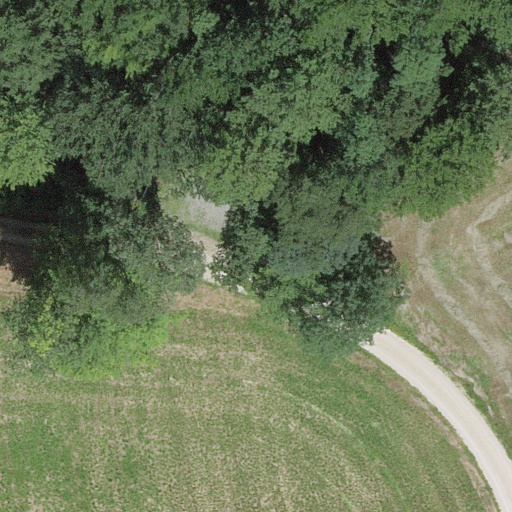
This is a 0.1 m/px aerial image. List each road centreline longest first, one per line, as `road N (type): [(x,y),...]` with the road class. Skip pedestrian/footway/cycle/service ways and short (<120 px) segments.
road 1 (track): [(511,507),(478,442),(407,367),(337,314),(177,253),(0,225)]
road 2 (track): [(511,43),(411,87),(313,156),(229,273)]
